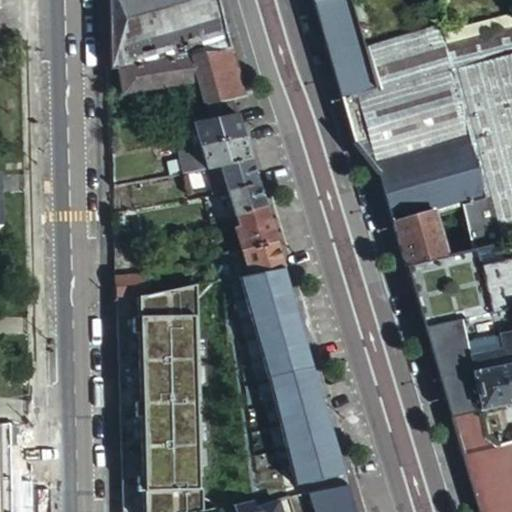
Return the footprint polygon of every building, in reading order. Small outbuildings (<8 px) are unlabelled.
[(107,0),(109,55),(109,69),(117,68),(229,48),(216,4),(215,0),(107,0)] [(370,89),(377,87),(366,46),(352,0),(336,0),(314,7),(321,32),(334,73),(341,97),(370,89)] [(500,30),(511,26),(511,15),(497,19),(500,30)] [(475,25),(478,36),(485,34),(482,23),(475,25)] [(443,68),(451,66),(445,44),(443,37),(440,25),(402,36),(414,76),(443,68)] [(377,87),(414,76),(402,36),(371,45),(366,46),(377,87)] [(511,235),(511,47),(451,66),(485,195),(497,239),(511,235)] [(243,96),(229,48),(117,68),(121,93),(195,80),(202,104),(232,98),(243,96)] [(485,195),(451,66),(443,68),(414,76),(377,87),(370,89),(341,97),(344,107),(353,140),(359,159),(378,173),(393,224),(434,211),(456,204),(466,201),(485,195)] [(244,141),(236,114),(193,122),(200,147),(200,149),(244,141)] [(246,145),(244,141),(200,149),(206,169),(219,166),(250,160),(246,145)] [(200,149),(200,147),(179,151),(185,173),(206,169),(200,149)] [(257,182),(250,160),(219,166),(226,190),(257,182)] [(226,190),(219,166),(206,169),(214,192),(226,190)] [(264,208),(257,182),(226,190),(233,216),(264,208)] [(485,195),(466,201),(476,245),(483,243),(497,239),(485,195)] [(466,201),(456,204),(467,248),(476,245),(466,201)] [(275,243),(264,208),(233,216),(236,227),(232,228),(240,253),(243,252),(259,248),(275,243)] [(434,211),(393,224),(403,258),(405,265),(446,254),(434,211)] [(511,235),(497,239),(483,243),(476,245),(467,248),(446,254),(405,265),(423,324),(431,351),(439,380),(461,451),(485,444),(488,443),(480,410),(471,372),(475,371),(467,342),(511,330),(511,235)] [(146,238),(114,239),(123,511),(200,511),(202,511),(194,287),(144,295),(143,266),(147,266),(146,238)] [(243,252),(240,253),(245,278),(282,268),(281,265),(275,243),(259,248),(243,252)] [(309,356),(282,268),(245,278),(238,281),(244,303),(258,350),(265,371),(269,383),(267,383),(279,429),(286,454),(294,482),(297,483),(317,479),(334,476),(344,475),(309,356)] [(511,330),(467,342),(475,371),(471,372),(480,410),(511,402),(511,330)] [(511,511),(511,435),(488,443),(485,444),(503,511),(511,511)] [(503,511),(485,444),(461,451),(470,482),(478,511),(503,511)] [(352,500),(347,484),(331,487),(323,488),(327,505),(352,500)] [(281,511),(277,499),(256,506),(257,511),(281,511)]
